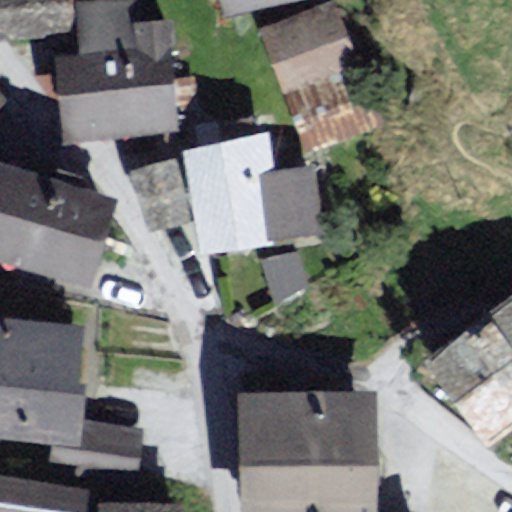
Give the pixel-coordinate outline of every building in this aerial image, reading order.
[(59,0),(0,0),(0,30),(61,29),(59,0)] [(227,0),(230,8),(263,0),(227,0)] [(65,65),(71,132),(144,126),(171,123),(163,31),(139,33),(137,3),(81,8),(84,47),(86,63),(65,65)] [(333,7),(267,31),(276,55),(284,79),(350,55),(333,7)] [(371,117),(351,67),(288,92),(298,117),(308,142),(371,117)] [(208,148),(189,151),(203,245),(276,234),(261,140),(208,148)] [(108,186),(0,153),(0,238),(21,245),(84,264),(108,186)] [(174,163),(139,171),(147,205),(152,225),(186,218),(174,163)] [(511,307),(495,321),(435,368),(491,439),(511,422),(511,307)] [(75,333),(6,326),(0,380),(0,379),(0,431),(75,439),(79,399),(80,390),(69,388),(75,333)] [(369,511),(369,487),(368,396),(245,397),(245,511),(369,511)] [(75,511),(81,481),(0,468),(0,511),(75,511)]
